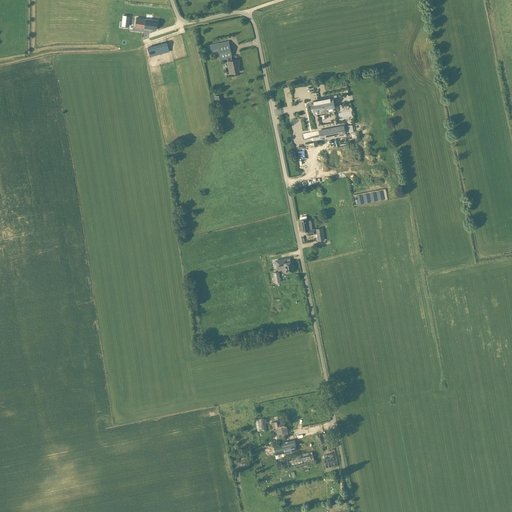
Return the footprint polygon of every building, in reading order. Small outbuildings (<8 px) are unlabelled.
[(139,41),(139,38),(141,38),(141,33),(128,32),(130,16),(123,15),(120,41),(127,42),(128,40),(131,40),(139,41)] [(156,30),(157,20),(136,18),(135,27),(156,30)] [(227,57),(228,62),(227,62),(230,74),(240,72),(238,65),(239,65),(238,59),(232,61),(231,57),(232,56),(229,41),(209,45),(211,54),(219,53),(221,58),(227,57)] [(147,47),(150,57),(170,52),(167,42),(147,47)] [(330,96),(312,100),(314,108),(316,108),(317,113),(328,111),(327,106),(332,105),(330,96)] [(327,127),(319,128),(321,137),(325,136),(329,135),(342,133),(340,125),(327,127)] [(323,228),(312,230),(310,220),(307,221),(307,219),(300,220),(302,232),(306,231),(307,235),(315,234),(315,233),(316,233),(318,241),(325,240),(323,228)] [(291,261),(291,258),(276,260),(278,270),(284,269),(285,273),(294,272),(293,261),(291,261)] [(262,430),(266,429),(265,420),(264,421),(264,418),(260,419),(260,420),(259,420),(259,421),(258,421),(259,423),(260,423),(260,424),(256,424),(257,430),(261,429),(262,430)] [(288,436),(287,431),(288,431),(287,425),(286,425),(285,421),(282,422),(281,418),(279,419),(279,420),(274,421),(275,422),(272,423),(274,433),(277,432),(277,434),(278,433),(280,443),(272,444),(278,470),(280,479),(287,477),(285,469),(314,462),(312,451),(284,458),(284,457),(301,453),(300,450),(322,445),(325,459),(324,459),(325,468),(338,466),(336,457),(339,456),(337,448),(333,431),(330,431),(319,434),(289,441),(288,436)]
